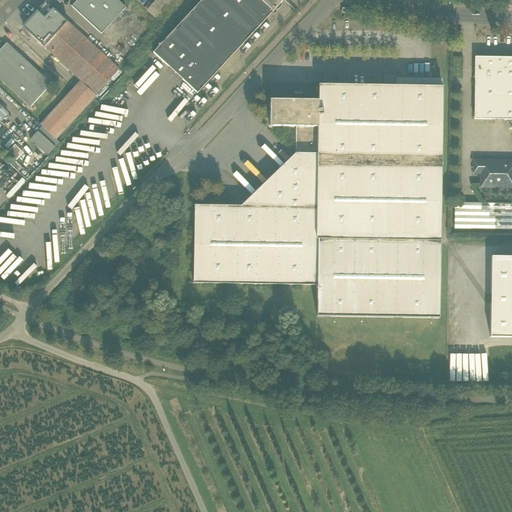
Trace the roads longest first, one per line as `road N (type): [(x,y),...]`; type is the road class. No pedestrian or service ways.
road 1 (residential): [(330,0),(22,319)]
road 2 (track): [(203,511),(148,388),(135,379)]
road 3 (residential): [(380,0),(448,15),(511,17)]
road 4 (track): [(135,379),(13,330)]
